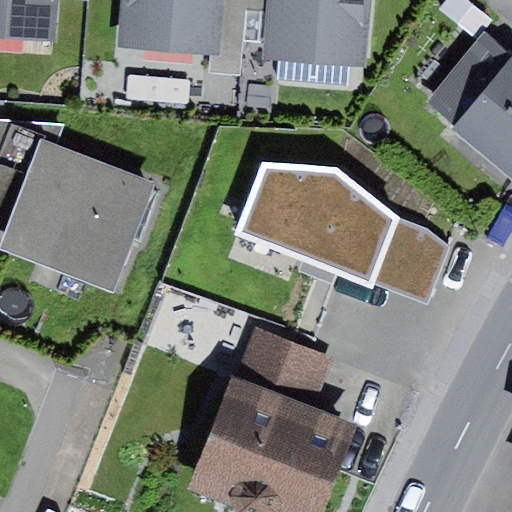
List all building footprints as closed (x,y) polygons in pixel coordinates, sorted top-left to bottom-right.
[(63,0),(0,0),(0,28),(61,32),(63,0)] [(223,0),(122,0),(120,40),(221,46),(223,0)] [(377,0),(266,0),(262,54),(371,65),(377,0)] [(511,41),(506,35),(436,104),(511,180),(511,41)] [(0,227),(123,282),(158,183),(61,145),(72,123),(0,113),(0,227)] [(275,175),(249,244),(382,292),(406,228),(345,179),(275,175)] [(335,353),(251,323),(193,486),(266,511),(324,511),(357,420),(316,406),(335,353)]
